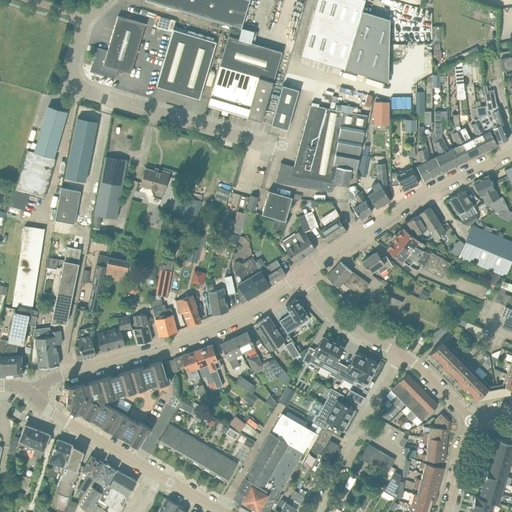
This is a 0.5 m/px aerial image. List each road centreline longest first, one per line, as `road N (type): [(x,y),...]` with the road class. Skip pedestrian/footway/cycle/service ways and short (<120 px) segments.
road 1 (unclassified): [(243,188),(253,151),(242,137),(77,87),(70,65),(84,17)]
road 2 (residential): [(32,394),(56,376),(207,330),(300,275)]
road 3 (residential): [(511,148),(403,203),(300,275)]
road 4 (residential): [(220,511),(54,415),(32,394)]
road 5 (residential): [(318,511),(332,471),(400,354)]
road 6 (residential): [(400,354),(331,315),(300,275)]
